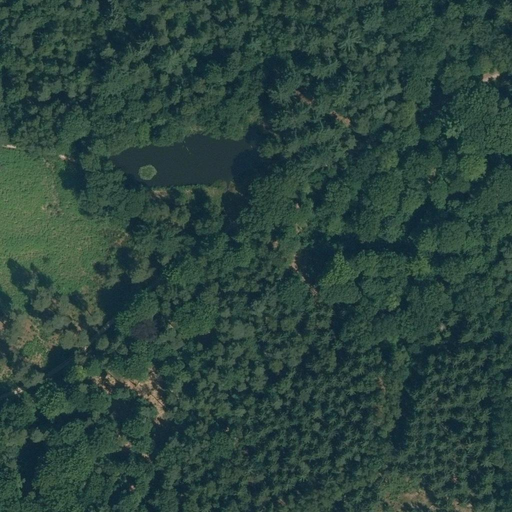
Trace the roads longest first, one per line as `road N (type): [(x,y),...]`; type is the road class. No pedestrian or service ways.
road 1 (track): [(235,224),(67,363),(0,399)]
road 2 (track): [(511,237),(453,96)]
road 3 (track): [(453,96),(319,167)]
